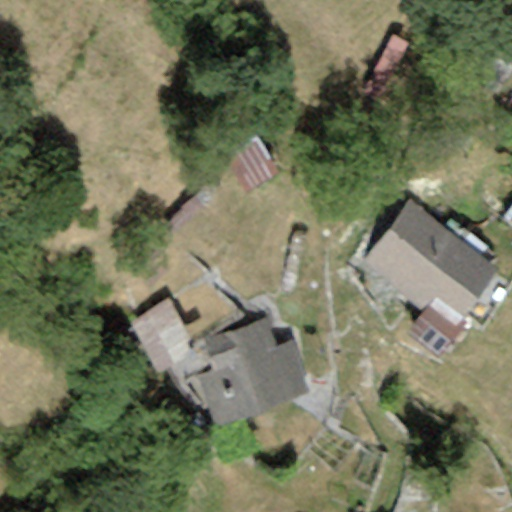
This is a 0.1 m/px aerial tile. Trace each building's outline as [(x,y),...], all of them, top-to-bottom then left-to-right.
[(496,86),(511,55),(511,31),(483,16),(456,65),(496,86)] [(277,174),(240,119),(208,140),(245,195),(277,174)] [(501,265),(409,199),(359,261),(422,311),(404,333),(437,359),(465,325),(463,318),(501,265)] [(127,324),(157,375),(197,352),(167,301),(127,324)] [(200,378),(218,428),(310,394),(291,344),(275,350),(264,321),(205,342),(216,373),(200,378)]
